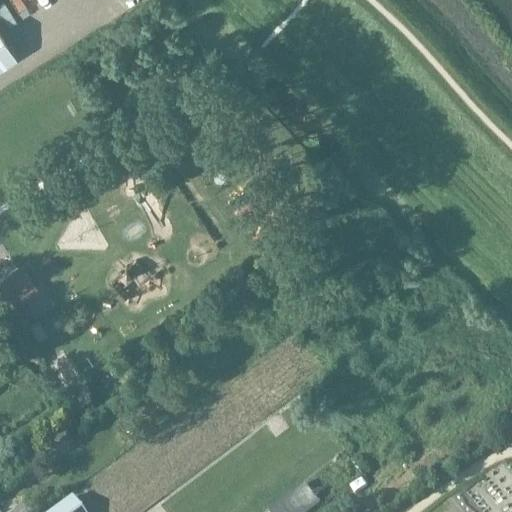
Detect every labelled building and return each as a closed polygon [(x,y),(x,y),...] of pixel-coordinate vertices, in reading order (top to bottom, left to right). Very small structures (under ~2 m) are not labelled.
[(0,66),(15,56),(0,33),(0,66)] [(271,223),(256,197),(267,190),(257,174),(228,192),(254,233),(271,223)] [(137,249),(112,269),(125,287),(151,267),(137,249)] [(38,291),(22,265),(8,274),(0,278),(0,302),(5,311),(21,300),(22,301),(38,291)] [(134,493),(256,424),(228,374),(104,444),(123,478),(134,471),(141,485),(133,490),(134,493)] [(306,485),(271,511),(312,511),(321,505),(306,485)] [(345,511),(335,499),(318,511),(345,511)]
